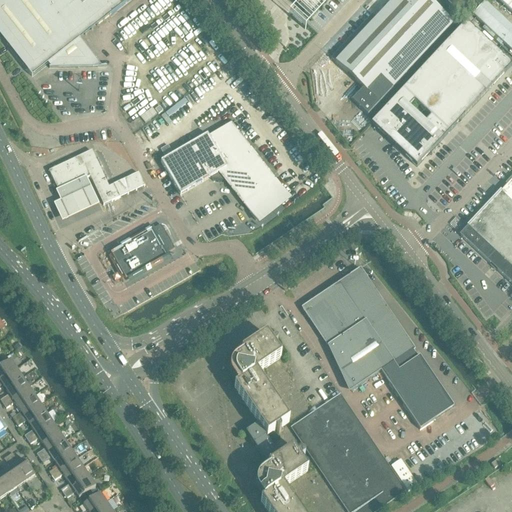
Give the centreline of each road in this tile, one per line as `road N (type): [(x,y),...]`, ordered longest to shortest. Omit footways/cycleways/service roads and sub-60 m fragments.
road 1 (unclassified): [(159,361),(373,211)]
road 2 (unclassified): [(365,200),(151,343)]
road 3 (secondary): [(103,338),(0,137)]
road 4 (unclassified): [(511,389),(407,252)]
road 5 (secondary): [(0,252),(66,325),(105,385)]
road 6 (secondary): [(105,385),(189,511)]
road 7 (unclassified): [(407,252),(511,146)]
road 8 (unclassified): [(365,200),(276,90)]
road 9 (unclassified): [(276,90),(359,0)]
